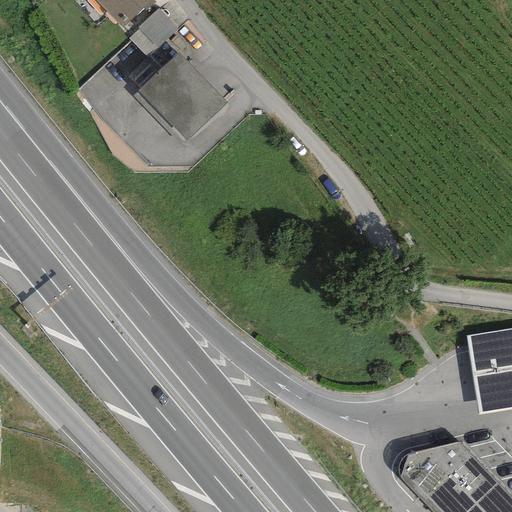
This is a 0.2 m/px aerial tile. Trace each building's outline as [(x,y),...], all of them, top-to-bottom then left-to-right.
[(154,0),(94,0),(122,30),(154,0)] [(176,30),(158,11),(130,38),(148,57),(176,30)] [(224,102),(177,53),(132,97),(169,136),(175,131),(184,141),(224,102)] [(511,330),(465,339),(478,417),(511,411),(511,330)] [(511,511),(511,507),(453,447),(414,457),(394,470),(396,484),(424,511),(511,511)]
